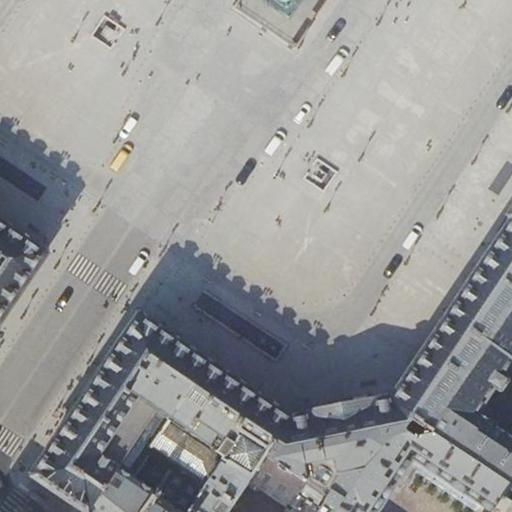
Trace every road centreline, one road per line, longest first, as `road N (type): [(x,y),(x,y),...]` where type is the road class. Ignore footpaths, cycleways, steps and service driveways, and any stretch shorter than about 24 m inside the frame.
road 1 (tertiary): [(135,214),(223,155),(300,79),(355,0)]
road 2 (tertiary): [(0,422),(135,214)]
road 3 (tertiary): [(211,0),(161,110),(135,214)]
